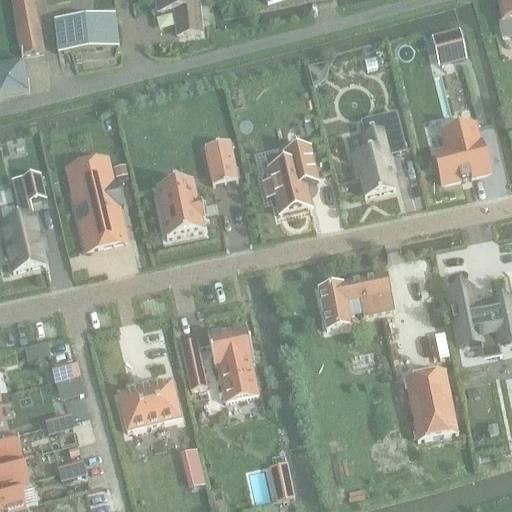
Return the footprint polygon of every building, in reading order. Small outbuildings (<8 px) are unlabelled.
[(11,0),(16,29),(22,59),(44,55),(33,0),(11,0)] [(178,39),(201,37),(198,9),(195,9),(193,0),(156,0),(158,15),(175,13),(178,39)] [(511,39),(511,0),(496,0),(503,25),(499,26),(502,42),(511,39)] [(58,56),(95,52),(118,50),(115,16),(54,23),(58,56)] [(459,35),(432,41),(435,55),(449,52),(452,65),(466,62),(459,35)] [(366,156),(351,160),(356,181),(359,181),(364,202),(395,194),(389,166),(391,165),(390,158),(405,155),(396,116),(376,121),(376,122),(379,122),(382,134),(365,139),(362,139),(366,156)] [(446,153),(434,156),(442,189),(489,178),(481,145),(479,145),(475,129),(442,137),(446,153)] [(204,150),(212,190),(238,184),(230,145),(204,150)] [(305,189),(318,186),(310,151),(285,156),(288,168),(269,173),(268,173),(270,184),(263,186),(267,203),(275,201),(279,220),(310,212),(305,189)] [(87,255),(127,246),(119,211),(123,210),(123,208),(120,209),(115,187),(117,186),(117,185),(113,186),(108,168),(106,168),(106,165),(86,170),(88,176),(71,180),(73,192),(72,193),(87,255)] [(125,169),(113,171),(115,181),(127,178),(125,169)] [(30,205),(46,201),(40,178),(23,182),(27,204),(28,206),(30,205)] [(197,206),(193,185),(156,193),(166,244),(204,236),(201,223),(205,222),(201,205),(197,206)] [(30,205),(28,206),(27,204),(17,206),(21,224),(1,228),(5,244),(1,245),(4,262),(9,261),(13,277),(19,275),(30,273),(45,269),(41,251),(38,239),(34,221),(33,221),(30,205)] [(361,320),(392,314),(385,281),(317,295),(325,335),(350,331),(347,317),(360,315),(361,320)] [(472,293),(448,298),(458,351),(462,369),(511,359),(511,306),(506,308),(506,307),(498,308),(498,310),(492,311),(491,306),(478,308),(477,305),(474,305),(472,293)] [(259,400),(251,365),(254,365),(246,331),(207,339),(210,350),(210,351),(215,373),(217,373),(225,408),(259,400)] [(198,354),(198,353),(196,346),(181,349),(191,396),(206,392),(198,354)] [(75,367),(64,370),(52,373),(55,387),(62,385),(67,383),(79,380),(75,367)] [(67,383),(62,385),(67,403),(84,399),(79,380),(67,383)] [(445,380),(407,387),(419,446),(457,439),(445,380)] [(181,423),(172,386),(118,399),(127,437),(181,423)] [(57,423),(61,436),(72,432),(69,419),(57,423)] [(57,423),(45,426),(49,439),(61,436),(57,423)] [(0,470),(22,464),(16,440),(0,444),(0,470)] [(187,468),(199,465),(196,453),(187,456),(184,456),(187,468)] [(0,494),(28,487),(22,464),(0,470),(0,494)] [(70,469),(73,482),(85,479),(81,466),(70,469)] [(70,469),(58,472),(62,485),(73,482),(70,469)] [(31,486),(28,487),(0,494),(0,511),(25,511),(21,497),(28,495),(34,494),(31,486)] [(290,491),(275,495),(278,507),(293,503),(290,491)]
